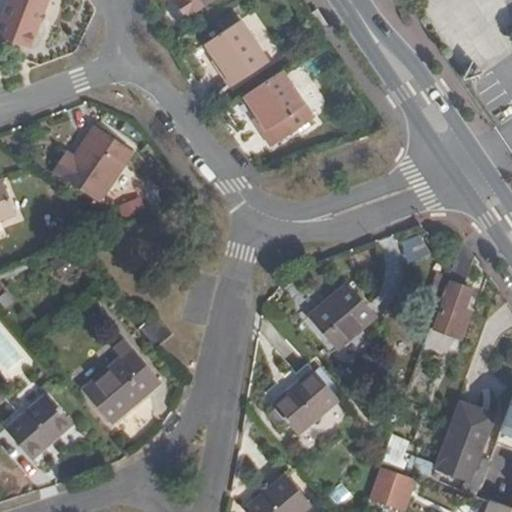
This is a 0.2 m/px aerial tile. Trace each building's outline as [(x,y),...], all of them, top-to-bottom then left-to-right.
[(9,0),(0,29),(0,38),(32,50),(49,6),(33,0),(9,0)] [(177,0),(188,17),(194,14),(195,17),(219,0),(177,0)] [(233,87),(270,64),(241,22),(207,45),(233,87)] [(312,123),(280,73),(243,97),(256,119),(265,133),(260,135),(270,151),(312,123)] [(251,121),(260,135),(265,133),(256,119),(251,121)] [(53,166),(98,198),(132,149),(96,123),(74,153),(66,148),(53,166)] [(0,220),(18,214),(6,178),(0,180),(0,220)] [(141,197),(119,202),(123,218),(145,213),(141,197)] [(475,257),(464,238),(456,244),(445,279),(453,283),(436,330),(461,339),(478,291),(465,285),(475,257)] [(336,351),(376,318),(347,283),(307,317),(336,351)] [(155,316),(136,333),(152,350),(171,333),(155,316)] [(436,330),(428,327),(422,340),(455,353),(461,339),(436,330)] [(0,332),(0,360),(6,368),(20,357),(0,332)] [(77,389),(107,420),(152,382),(122,350),(77,389)] [(288,435),(329,400),(303,369),(261,404),(288,435)] [(462,384),(428,477),(475,494),(488,460),(476,456),(498,396),(462,384)] [(511,393),(494,443),(511,449),(511,393)] [(0,430),(0,434),(24,461),(65,426),(40,397),(0,430)] [(382,457),(392,462),(402,441),(392,436),(382,457)] [(391,463),(379,459),(367,498),(401,510),(413,478),(389,468),(391,463)] [(294,511),(304,504),(278,475),(236,510),(237,511),(294,511)] [(511,511),(511,506),(493,500),(488,511),(511,511)]
